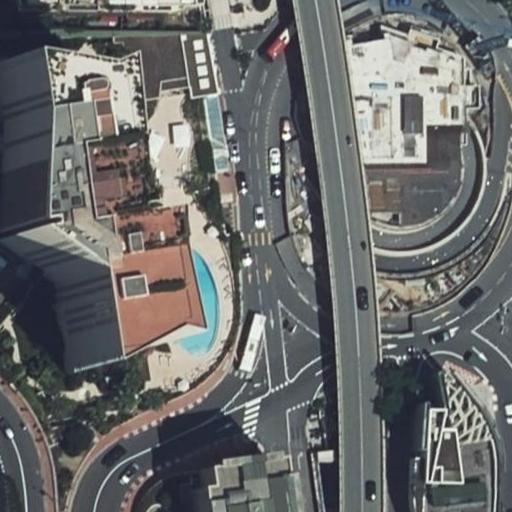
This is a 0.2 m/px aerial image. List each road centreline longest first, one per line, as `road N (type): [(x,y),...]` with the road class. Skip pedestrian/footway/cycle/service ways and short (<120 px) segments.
road 1 (primary): [(312,0),(351,298),(358,511)]
road 2 (residential): [(262,205),(249,353),(226,394),(187,432)]
road 3 (secondary): [(262,205),(285,267),(311,307),(360,334),(410,335)]
road 4 (secondary): [(262,205),(283,399)]
road 5 (primary): [(403,511),(410,335)]
road 6 (secondary): [(318,0),(273,55),(256,129)]
road 7 (residential): [(283,399),(339,360),(410,335)]
road 8 (primary): [(219,0),(236,95),(256,129)]
road 9 (residential): [(187,432),(118,472),(100,511)]
